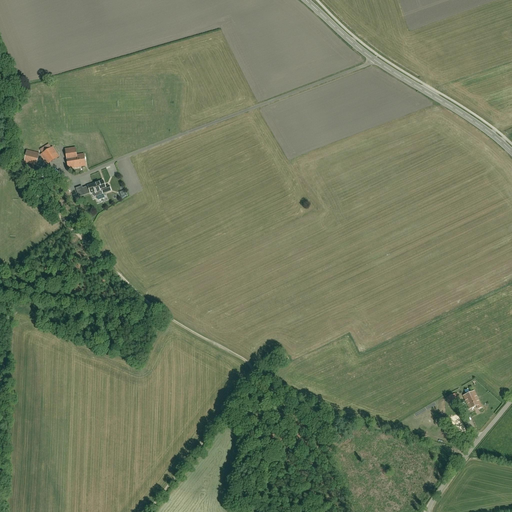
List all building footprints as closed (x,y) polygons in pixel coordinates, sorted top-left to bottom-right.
[(50,143),(41,147),(43,151),(52,146),(50,143)] [(47,164),(59,157),(53,147),(41,155),(47,164)] [(75,148),(65,149),(68,169),(86,166),(84,154),(77,155),(75,148)] [(36,165),(39,153),(27,150),(24,162),(36,165)] [(88,187),(90,193),(92,192),(93,195),(94,195),(94,197),(96,196),(98,201),(105,198),(104,193),(111,191),(109,186),(105,187),(103,181),(88,186),(88,187)] [(477,406),(478,408),(478,409),(481,408),(478,401),(474,391),(464,396),(463,396),(469,409),(477,406)] [(446,398),(450,407),(460,402),(455,393),(446,398)]
